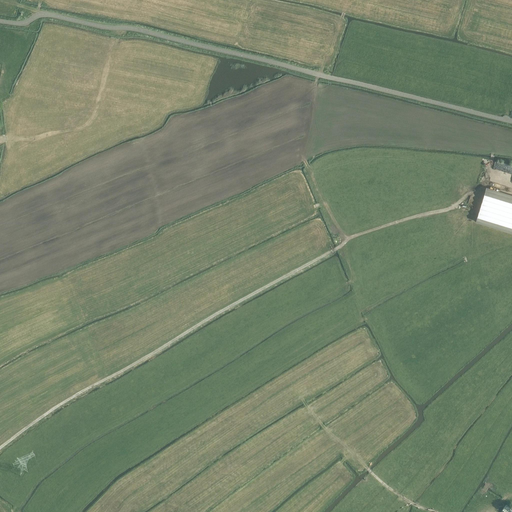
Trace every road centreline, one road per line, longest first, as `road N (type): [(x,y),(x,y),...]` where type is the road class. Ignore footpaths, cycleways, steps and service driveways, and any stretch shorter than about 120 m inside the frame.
road 1 (track): [(0,447),(64,401),(349,237),(450,208),(488,179)]
road 2 (track): [(0,141),(89,121),(116,29)]
road 3 (track): [(316,82),(305,160),(347,239)]
